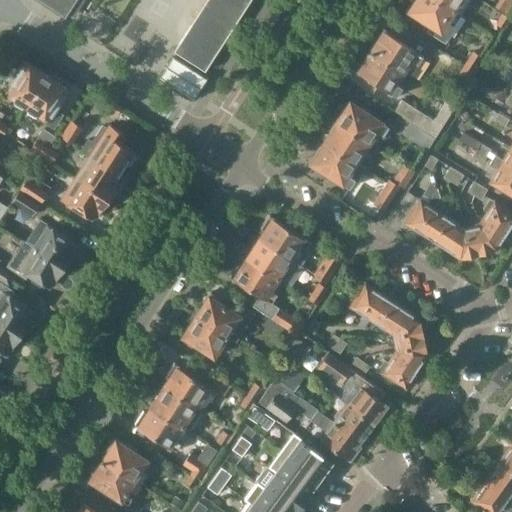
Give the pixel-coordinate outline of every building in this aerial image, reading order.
[(38,0),(62,15),(64,17),(65,18),(76,0),(38,0)] [(207,0),(174,51),(205,70),(250,0),(207,0)] [(462,15),(456,11),(438,0),(416,0),(413,5),(414,6),(410,12),(448,36),(462,15)] [(438,0),(456,11),(463,0),(438,0)] [(503,29),(509,19),(502,14),(496,24),(503,29)] [(385,30),(372,51),(410,76),(423,57),(426,59),(433,49),(413,36),(407,45),(385,30)] [(472,50),(466,60),(476,66),(482,56),(472,50)] [(410,77),(410,76),(372,51),(358,71),(397,97),(404,86),(398,83),(404,73),(410,77)] [(173,59),(161,78),(197,101),(209,82),(173,59)] [(27,107),(48,75),(26,61),(19,71),(14,69),(7,79),(12,82),(5,92),(27,107)] [(476,72),(464,64),(457,74),(470,82),(474,74),(476,72)] [(48,75),(27,107),(48,121),(69,89),(48,75)] [(393,112),(410,123),(434,138),(455,105),(445,99),(429,122),(399,103),(393,112)] [(337,122),(368,143),(376,148),(383,137),(388,128),(351,103),(347,108),(346,107),(337,122)] [(499,113),(495,119),(505,125),(509,119),(499,113)] [(80,149),(91,156),(117,173),(122,165),(124,167),(125,164),(127,165),(134,154),(132,153),(133,151),(120,143),(125,136),(110,126),(101,119),(80,149)] [(72,121),(61,137),(72,144),(82,127),(72,121)] [(337,122),(335,124),(324,141),(356,161),(368,143),(337,122)] [(403,133),(427,149),(434,138),(410,123),(403,133)] [(42,156),(48,148),(55,137),(43,130),(34,144),(31,149),(42,156)] [(365,167),(356,161),(324,141),(314,157),(315,158),(311,164),(349,188),(354,180),(356,181),(365,167)] [(492,160),(511,172),(511,146),(511,147),(505,158),(480,143),(475,150),(486,157),(492,160)] [(22,144),(15,154),(33,166),(40,155),(22,144)] [(464,152),(483,163),(486,157),(475,150),(468,146),(464,152)] [(56,153),(48,148),(42,156),(50,161),(56,153)] [(430,154),(423,164),(431,169),(437,158),(430,154)] [(91,156),(76,178),(108,199),(118,184),(112,180),(117,173),(91,156)] [(511,172),(492,160),(490,164),(498,169),(490,183),(511,196),(511,172)] [(399,186),(402,188),(413,170),(404,164),(393,182),(399,186)] [(463,174),(449,165),(443,176),(456,184),(463,174)] [(40,204),(50,187),(30,174),(19,190),(40,204)] [(76,178),(62,200),(88,218),(93,209),(99,212),(108,199),(76,178)] [(399,186),(393,182),(389,180),(374,204),(384,211),(399,186)] [(486,188),(473,180),(466,190),(480,199),(486,188)] [(419,200),(407,192),(396,209),(407,216),(406,218),(407,219),(405,223),(423,235),(439,210),(442,206),(436,188),(426,202),(421,198),(419,200)] [(19,191),(12,202),(33,216),(40,204),(19,191)] [(481,216),(507,233),(511,224),(511,213),(490,199),(484,208),(485,209),(481,216)] [(439,210),(423,235),(442,247),(458,222),(439,210)] [(305,251),(312,242),(269,215),(260,229),(264,231),(261,236),(275,245),(273,247),(291,258),(299,247),(305,251)] [(470,223),(478,254),(496,250),(507,233),(481,216),(477,222),(470,223)] [(41,234),(32,247),(64,268),(73,253),(69,251),(74,243),(40,221),(35,230),(41,234)] [(458,222),(442,247),(459,259),(478,254),(470,223),(462,224),(458,222)] [(278,278),(287,264),(291,258),(273,247),(275,245),(261,236),(245,259),(260,268),(261,267),(278,278)] [(32,247),(18,268),(46,286),(52,278),(56,281),(64,268),(32,247)] [(327,281),(340,261),(328,253),(315,273),(327,281)] [(265,298),(278,278),(261,267),(260,268),(245,259),(242,265),(239,263),(231,276),(265,298)] [(5,270),(0,277),(0,279),(8,284),(13,275),(5,270)] [(368,318),(383,294),(365,283),(349,306),(368,318)] [(308,299),(316,304),(326,289),(317,284),(308,299)] [(211,291),(195,316),(228,337),(242,316),(222,302),(223,300),(211,291)] [(2,292),(0,295),(0,320),(21,334),(30,320),(26,318),(31,310),(2,292)] [(383,294),(368,318),(386,329),(401,306),(383,294)] [(394,343),(423,336),(420,318),(401,306),(386,329),(392,333),(394,343)] [(300,332),(304,324),(285,311),(278,323),(288,330),(290,329),(298,334),(300,332)] [(228,337),(195,316),(180,338),(193,346),(195,343),(214,356),(228,337)] [(322,324),(315,319),(308,330),(315,334),(322,324)] [(13,348),(21,334),(0,320),(0,351),(3,353),(9,345),(13,348)] [(291,345),(298,334),(290,329),(288,330),(283,340),(291,345)] [(340,339),(333,334),(326,345),(333,349),(340,339)] [(416,371),(427,355),(423,336),(394,343),(396,350),(392,356),(416,371)] [(302,339),(291,356),(298,361),(310,344),(302,339)] [(333,349),(340,354),(347,343),(340,339),(333,349)] [(351,366),(338,358),(330,353),(319,368),(339,382),(351,366)] [(357,371),(365,361),(358,356),(351,366),(357,371)] [(416,371),(392,356),(388,362),(384,359),(377,370),(404,387),(416,371)] [(271,375),(274,378),(292,391),(303,374),(282,358),(271,375)] [(371,366),(365,361),(357,371),(363,376),(371,366)] [(209,398),(215,389),(174,362),(165,376),(168,378),(164,384),(179,394),(178,396),(195,406),(203,394),(209,398)] [(230,368),(221,362),(214,373),(224,379),(230,368)] [(274,378),(258,401),(286,421),(287,420),(295,409),(325,431),(321,439),(350,461),(360,447),(356,445),(361,438),(350,430),(348,432),(333,421),(292,391),(274,378)] [(221,379),(215,389),(223,394),(230,384),(221,379)] [(262,388),(254,383),(246,395),(254,400),(262,388)] [(352,397),(347,403),(375,424),(381,416),(379,414),(386,405),(369,393),(355,383),(347,394),(352,397)] [(179,394),(164,384),(149,407),(164,416),(165,415),(182,426),(183,426),(189,430),(201,410),(195,406),(178,396),(179,394)] [(254,400),(246,395),(239,406),(247,412),(254,400)] [(375,424),(347,403),(333,421),(348,432),(350,430),(361,438),(367,430),(369,432),(375,424)] [(254,406),(247,416),(257,423),(264,413),(254,406)] [(164,416),(149,407),(146,412),(143,409),(134,423),(170,446),(182,426),(165,415),(164,416)] [(230,436),(223,431),(216,441),(224,446),(230,436)] [(293,433),(281,450),(319,478),(332,461),(293,433)] [(241,436),(237,443),(247,450),(251,443),(241,436)] [(115,438),(102,458),(134,479),(141,483),(154,463),(115,438)] [(511,442),(499,461),(511,470),(511,442)] [(237,443),(232,449),(242,456),(247,450),(237,443)] [(281,450),(268,467),(276,473),(276,472),(307,494),(307,493),(319,478),(281,450)] [(190,454),(181,467),(190,474),(198,479),(208,466),(190,454)] [(128,489),(134,479),(102,458),(89,479),(127,503),(134,493),(128,489)] [(511,470),(499,461),(485,481),(510,499),(511,500),(511,470)] [(222,467),(215,477),(224,484),(231,474),(222,467)] [(265,488),(264,488),(295,511),(294,511),(295,511),(298,511),(310,496),(307,493),(307,494),(276,472),(276,473),(265,488)] [(198,479),(190,474),(183,485),(191,490),(193,487),(196,489),(198,486),(201,481),(198,479)] [(215,477),(207,487),(217,494),(224,484),(215,477)] [(500,511),(510,499),(485,481),(471,500),(484,511),(483,511),(500,511)] [(257,482),(244,500),(248,503),(248,502),(252,505),(262,511),(293,511),(294,511),(295,511),(264,488),(265,488),(257,482)] [(175,496),(170,503),(179,509),(184,502),(175,496)] [(262,511),(252,505),(248,502),(248,503),(241,511),(262,511)] [(97,511),(83,503),(77,511),(97,511)]
